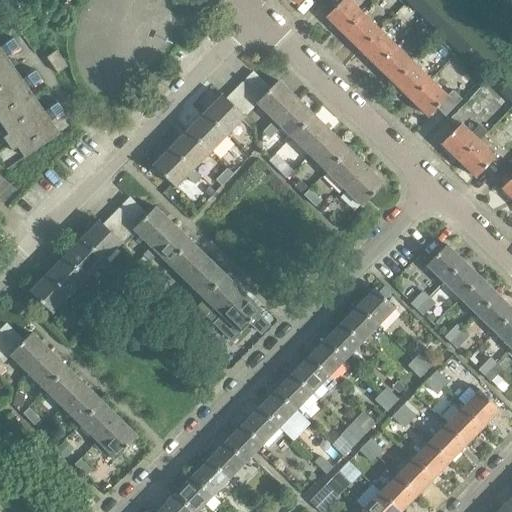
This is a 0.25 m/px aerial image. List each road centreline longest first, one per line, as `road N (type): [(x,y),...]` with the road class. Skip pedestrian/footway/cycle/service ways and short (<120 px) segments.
road 1 (unclassified): [(437,189),(116,511)]
road 2 (unclassified): [(0,279),(261,15)]
road 3 (unclassified): [(437,189),(261,15)]
